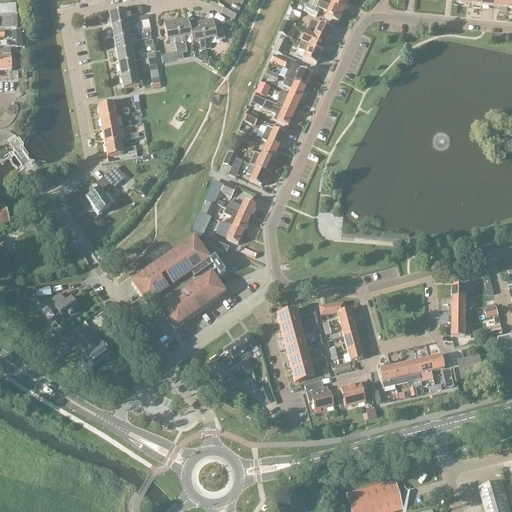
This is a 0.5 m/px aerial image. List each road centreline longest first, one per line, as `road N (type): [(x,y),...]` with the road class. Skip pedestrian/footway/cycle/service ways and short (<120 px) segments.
road 1 (residential): [(48,197),(90,163),(63,19),(138,1),(187,2)]
road 2 (residential): [(279,282),(271,223),(356,31),(379,15)]
road 3 (secondary): [(302,462),(435,427)]
road 4 (residential): [(254,300),(267,322),(293,428)]
road 5 (residential): [(511,29),(379,15)]
road 6 (primary): [(111,425),(0,356)]
road 7 (residential): [(375,351),(434,337),(428,274)]
